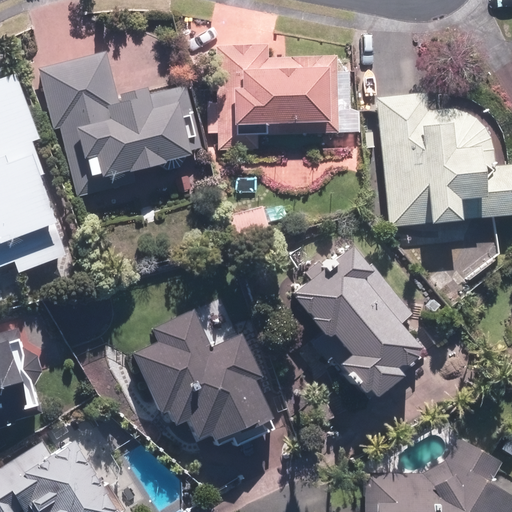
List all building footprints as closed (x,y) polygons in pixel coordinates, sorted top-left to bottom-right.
[(258,148),(257,133),(311,132),(311,147),(333,147),(360,147),(360,108),(349,108),(349,72),(337,73),(337,55),(269,55),(269,45),(218,46),(218,99),(207,100),(208,135),(219,135),(219,148),(258,148)] [(104,179),(205,151),(185,80),(149,91),(147,83),(117,92),(105,49),(39,68),(74,193),(105,184),(104,179)] [(39,140),(15,70),(0,75),(0,263),(12,259),(17,272),(71,253),(32,143),(39,140)] [(430,93),(376,96),(388,226),(511,214),(511,160),(505,161),(505,158),(505,155),(504,152),(503,149),(502,146),(501,143),(500,140),(499,138),(498,135),(496,132),(494,130),(493,128),(491,125),(489,123),(486,121),(484,119),(482,117),(479,115),(477,114),(474,112),(472,111),(469,109),(466,108),(463,107),(460,107),(457,106),(454,105),(451,105),(448,105),(445,105),(442,105),(439,105),(436,105),(433,106),(430,106),(430,93)] [(335,359),(370,397),(399,370),(393,363),(417,342),(397,320),(409,309),(350,244),(293,297),(343,351),(335,359)] [(157,417),(166,414),(170,424),(187,418),(196,442),(278,412),(235,295),(152,325),(159,343),(134,352),(157,417)] [(0,421),(37,409),(11,330),(0,333),(0,421)] [(0,511),(17,511),(25,508),(27,511),(132,511),(123,496),(138,487),(92,409),(0,464),(0,511)] [(445,456),(420,470),(362,469),(361,511),(503,511),(511,498),(511,493),(489,478),(497,460),(454,434),(445,456)]
